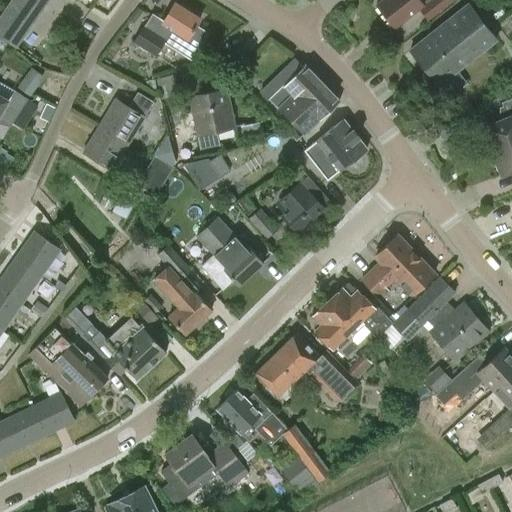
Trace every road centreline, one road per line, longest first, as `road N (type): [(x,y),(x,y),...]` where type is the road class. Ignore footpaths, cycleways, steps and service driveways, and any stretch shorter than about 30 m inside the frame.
road 1 (residential): [(0,509),(122,442),(209,375),(412,174)]
road 2 (residential): [(20,202),(91,57),(132,0)]
road 3 (residential): [(412,174),(365,105),(296,32)]
road 4 (residential): [(511,301),(412,174)]
